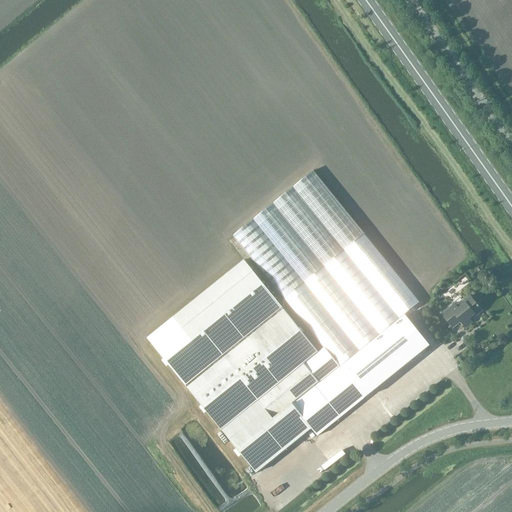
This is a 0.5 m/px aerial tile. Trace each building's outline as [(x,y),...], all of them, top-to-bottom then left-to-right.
[(289,305),(346,375),(353,369),(346,361),(405,314),(419,302),(313,171),(233,236),(284,299),(289,305)] [(244,260),(147,338),(186,386),(283,308),(244,260)] [(470,320),(482,311),(470,297),(457,307),(454,304),(442,314),(452,327),(460,320),(466,328),(472,322),(470,320)] [(364,398),(346,375),(289,305),(224,358),(187,388),(256,473),(311,428),(318,436),(364,398)] [(353,369),(346,375),(364,398),(365,399),(431,346),(405,314),(346,361),(353,369)]
